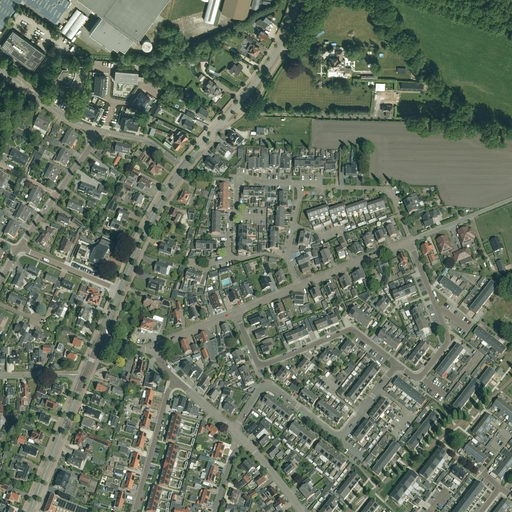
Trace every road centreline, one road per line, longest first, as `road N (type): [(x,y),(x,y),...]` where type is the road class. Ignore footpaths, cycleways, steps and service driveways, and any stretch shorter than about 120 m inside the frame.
road 1 (residential): [(397,364),(350,329),(258,367),(235,313)]
road 2 (tertiary): [(183,168),(266,68),(298,0)]
road 3 (residential): [(420,376),(448,339),(409,241)]
road 4 (residential): [(338,438),(267,385),(234,431)]
road 5 (residential): [(299,183),(384,188),(409,241)]
road 6 (tertiary): [(29,511),(83,378)]
road 7 (residential): [(229,256),(236,178),(299,183)]
road 8 (tertiary): [(120,289),(183,168)]
road 9 (residential): [(135,511),(176,381)]
